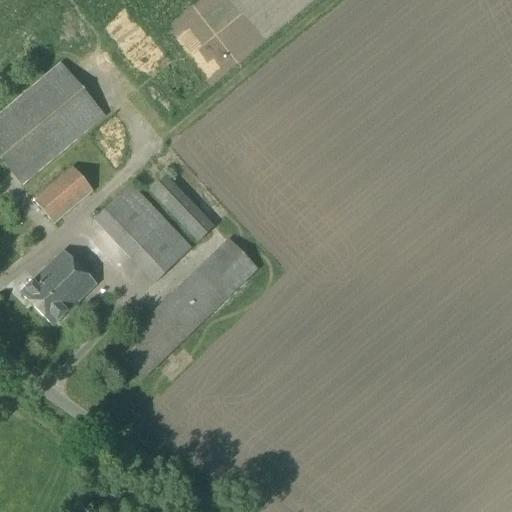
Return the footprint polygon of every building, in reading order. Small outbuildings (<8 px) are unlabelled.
[(0,164),(21,188),(103,118),(58,65),(0,113),(0,164)] [(52,227),(91,194),(70,169),(31,202),(52,227)] [(197,245),(213,229),(165,178),(148,195),(197,245)] [(153,286),(191,249),(129,186),(92,223),(153,286)] [(143,382),(257,272),(228,242),(113,351),(143,382)] [(37,313),(79,272),(63,256),(21,297),(37,313)] [(79,272),(37,313),(53,329),(94,288),(79,272)]
